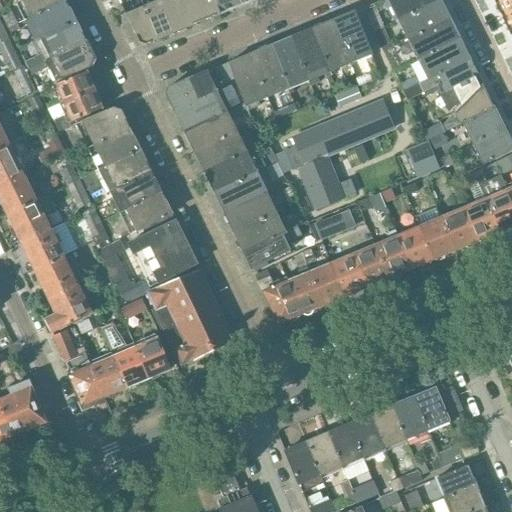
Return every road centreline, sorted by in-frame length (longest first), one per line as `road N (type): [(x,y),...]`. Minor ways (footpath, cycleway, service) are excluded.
road 1 (residential): [(274,392),(129,80)]
road 2 (residential): [(0,277),(89,467)]
road 3 (residential): [(129,80),(316,0)]
road 4 (tertiary): [(274,392),(448,317)]
road 5 (residential): [(511,470),(448,317)]
road 6 (tertiary): [(89,467),(233,409)]
